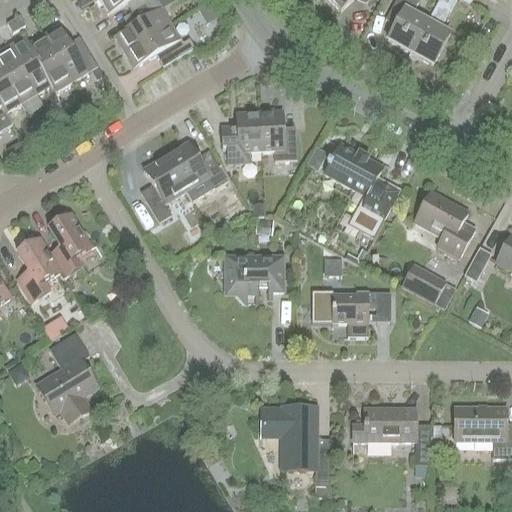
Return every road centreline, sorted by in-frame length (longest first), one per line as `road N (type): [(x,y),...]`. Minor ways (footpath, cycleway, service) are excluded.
road 1 (residential): [(511,376),(290,374),(215,362),(188,344),(78,160)]
road 2 (unclassified): [(455,151),(269,40)]
road 3 (residential): [(139,123),(269,40)]
road 4 (residential): [(139,123),(64,0)]
